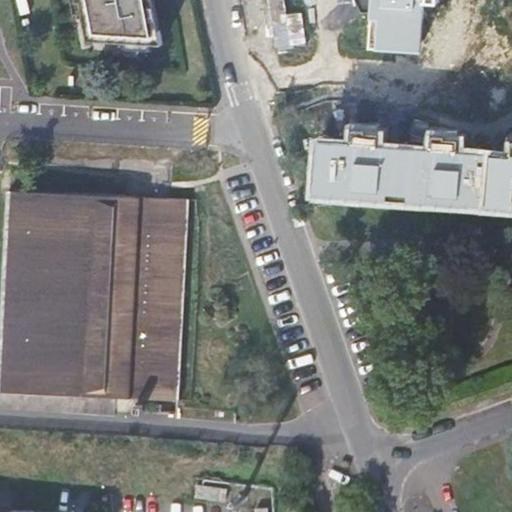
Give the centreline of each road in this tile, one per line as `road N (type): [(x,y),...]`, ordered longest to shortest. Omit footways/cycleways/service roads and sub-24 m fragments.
road 1 (residential): [(370,460),(252,141),(219,0)]
road 2 (residential): [(370,460),(511,410)]
